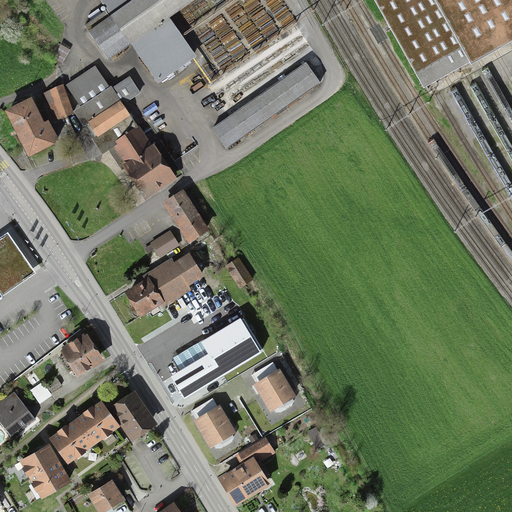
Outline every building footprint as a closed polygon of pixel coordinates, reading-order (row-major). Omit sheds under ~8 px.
[(102,0),(109,9),(85,26),(90,33),(89,33),(108,60),(132,42),(159,82),(191,59),(164,20),(191,0),(102,0)] [(511,0),(373,0),(423,89),(431,84),(446,76),(463,67),(471,62),(511,38),(511,0)] [(213,131),(227,151),(321,87),(307,67),(213,131)] [(92,71),(68,87),(122,169),(129,165),(151,150),(121,106),(111,89),(104,78),(92,71)] [(121,106),(138,95),(127,78),(111,89),(121,106)] [(62,85),(49,90),(60,118),(73,113),(62,85)] [(32,101),(5,114),(28,161),(55,148),(32,101)] [(184,120),(155,140),(175,169),(204,149),(184,120)] [(170,179),(151,150),(129,165),(148,193),(170,179)] [(184,193),(163,206),(190,246),(210,233),(184,193)] [(149,244),(158,259),(179,246),(170,231),(149,244)] [(0,297),(1,300),(36,277),(9,237),(0,243),(0,297)] [(191,255),(175,265),(173,262),(149,276),(151,280),(126,294),(141,320),(166,306),(167,307),(191,293),(188,288),(204,279),(191,255)] [(238,259),(227,266),(242,287),(253,280),(238,259)] [(209,355),(171,377),(185,400),(262,354),(240,318),(201,341),(209,355)] [(60,354),(73,375),(101,358),(88,337),(60,354)] [(254,388),(272,416),(296,401),(279,373),(254,388)] [(58,379),(45,387),(48,393),(62,385),(58,379)] [(109,412),(133,445),(157,428),(134,395),(109,412)] [(16,397),(0,409),(0,425),(11,441),(35,423),(16,397)] [(48,440),(67,467),(119,431),(100,404),(48,440)] [(194,424),(211,452),(236,436),(219,409),(194,424)] [(317,427),(308,433),(314,443),(323,438),(317,427)] [(259,461),(273,453),(264,439),(238,455),(245,465),(252,461),(257,458),(259,461)] [(40,502),(71,485),(50,448),(19,464),(40,502)] [(221,480),(235,502),(266,483),(252,461),(245,465),(221,480)] [(88,497),(97,511),(108,511),(124,503),(112,483),(88,497)]
